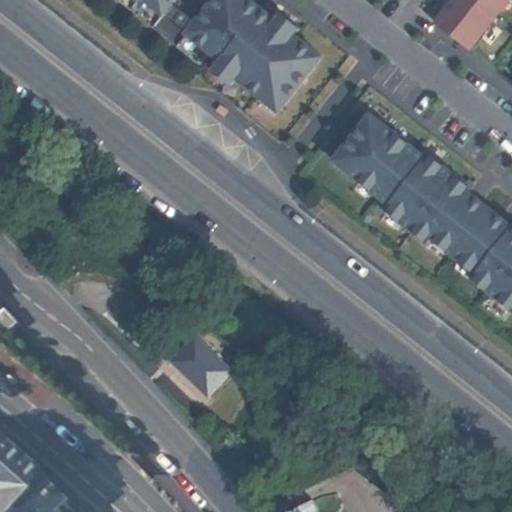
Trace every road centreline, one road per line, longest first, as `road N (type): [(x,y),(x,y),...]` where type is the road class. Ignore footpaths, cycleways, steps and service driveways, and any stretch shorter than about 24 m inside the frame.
road 1 (secondary): [(0,45),(511,459)]
road 2 (secondary): [(511,400),(10,0)]
road 3 (secondary): [(0,257),(235,511)]
road 4 (residential): [(338,0),(511,138)]
road 5 (tertiary): [(0,407),(116,511)]
